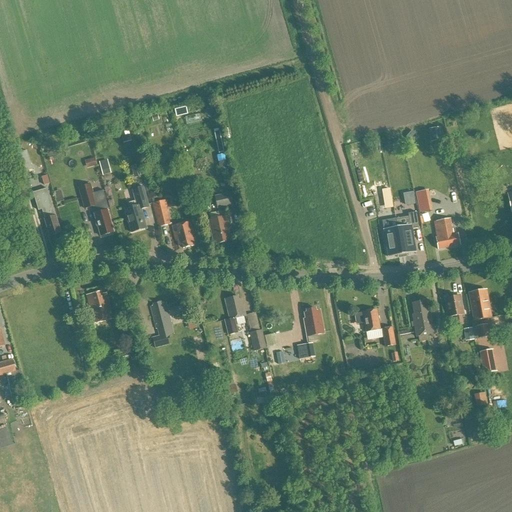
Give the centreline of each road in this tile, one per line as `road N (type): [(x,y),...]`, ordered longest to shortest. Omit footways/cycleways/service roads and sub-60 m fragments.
road 1 (secondary): [(0,289),(85,266),(373,283),(511,264)]
road 2 (track): [(376,270),(297,0)]
